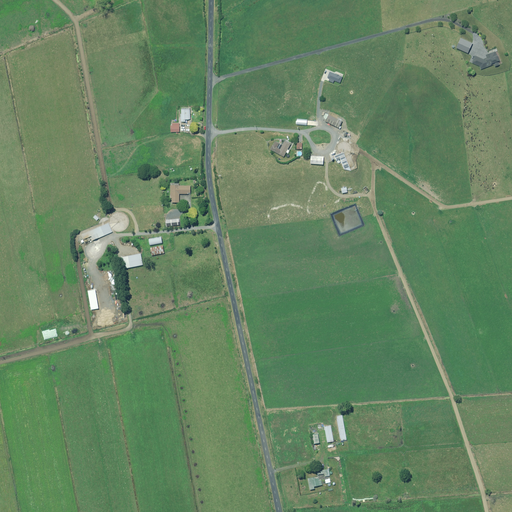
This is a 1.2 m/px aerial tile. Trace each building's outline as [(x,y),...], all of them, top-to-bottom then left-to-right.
[(475,56),(472,63),(480,66),(481,70),(489,67),(488,65),(492,64),(492,65),(495,65),(495,67),(500,65),(499,62),(500,61),(498,55),(497,55),(496,52),(486,56),(487,58),(484,59),(475,56)] [(190,109),(182,109),(182,114),(181,114),(181,122),(186,122),(186,120),(191,120),(190,109)] [(342,121),(329,115),(326,122),(339,128),(342,121)] [(181,123),(174,123),(174,125),(173,125),(173,132),(181,132),(181,123)] [(273,145),(270,150),(284,157),(287,152),(289,154),(290,151),(288,150),(292,143),(286,140),(283,145),(275,141),(273,145)] [(351,171),(344,152),(335,156),(337,161),(341,159),(345,170),(351,171)] [(324,157),(311,156),(311,164),(323,165),(324,157)] [(180,185),(171,185),(171,198),(172,198),(172,203),(180,203),(179,194),(188,194),(191,193),(191,186),(180,186),(180,185)] [(113,232),(109,223),(83,234),(85,239),(92,236),(94,240),(113,232)] [(163,243),(162,237),(149,240),(150,246),(163,243)] [(151,248),(151,250),(148,250),(149,255),(152,254),(152,256),(165,253),(164,246),(151,248)] [(144,265),(142,254),(123,258),(125,269),(144,265)] [(347,440),(343,415),(337,416),(341,441),(347,440)] [(334,442),(331,426),(325,427),(328,443),(334,442)] [(316,450),(316,444),(320,443),(319,434),(316,434),(314,434),(311,435),(313,450),(316,450)] [(319,481),(318,477),(308,479),(310,490),(315,489),(315,487),(322,485),(321,481),(319,481)]
